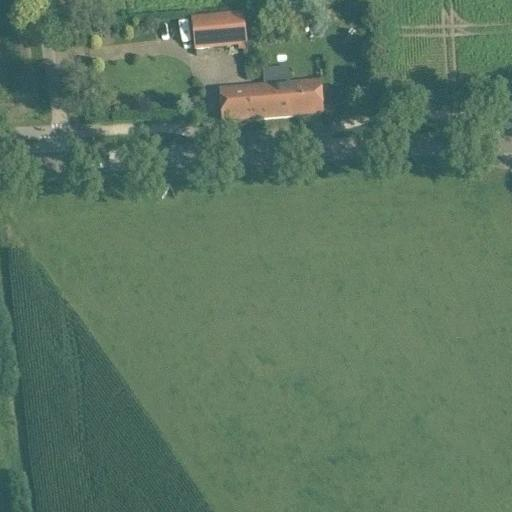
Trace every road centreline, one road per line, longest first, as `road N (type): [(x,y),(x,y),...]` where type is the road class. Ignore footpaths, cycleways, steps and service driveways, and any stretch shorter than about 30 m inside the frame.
road 1 (tertiary): [(61,165),(511,140)]
road 2 (unclassified): [(61,165),(41,0)]
